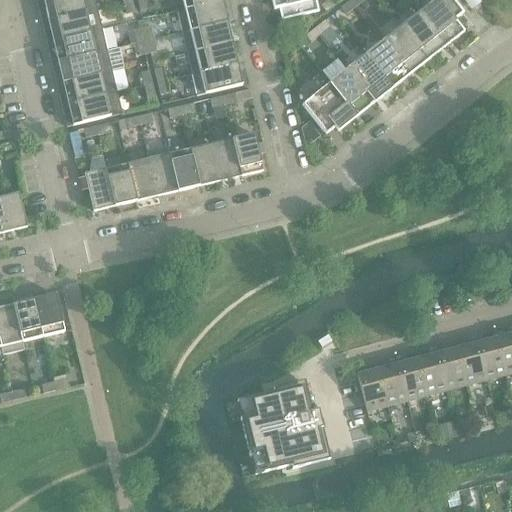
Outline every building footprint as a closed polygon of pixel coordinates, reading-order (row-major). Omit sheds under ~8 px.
[(94,0),(41,0),(36,1),(41,23),(97,10),(94,0)] [(146,0),(136,0),(140,12),(148,10),(146,0)] [(228,0),(181,0),(184,11),(228,1),(228,0)] [(315,0),(270,0),(274,11),(285,8),(288,20),(318,13),(315,0)] [(452,0),(435,0),(419,14),(446,48),(464,33),(454,21),(464,14),(452,0)] [(132,1),(123,3),(126,16),(135,13),(132,1)] [(184,11),(177,13),(182,34),(227,23),(233,22),(228,1),(184,11)] [(350,1),(341,9),(346,16),(356,8),(350,1)] [(97,10),(41,23),(46,44),(102,31),(97,10)] [(419,14),(401,28),(428,62),(446,48),(419,14)] [(315,29),(320,36),(330,28),(325,22),(315,29)] [(227,23),(182,34),(186,55),(232,44),(227,23)] [(150,28),(141,30),(144,43),(153,41),(150,28)] [(401,28),(383,42),(410,76),(428,62),(401,28)] [(315,29),(305,37),(310,44),(320,36),(315,29)] [(141,30),(133,32),(136,45),(144,43),(141,30)] [(102,31),(46,44),(51,65),(107,52),(102,31)] [(153,41),(144,43),(147,55),(156,53),(153,41)] [(383,42),(365,56),(392,90),(410,76),(383,42)] [(144,43),(136,45),(139,57),(147,55),(144,43)] [(232,44),(186,55),(191,76),(237,65),(232,44)] [(107,52),(51,65),(56,86),(112,73),(107,52)] [(365,56),(347,70),(374,104),(392,90),(365,56)] [(196,97),(196,98),(242,87),(237,65),(191,76),(196,97)] [(162,69),(154,71),(157,84),(165,82),(162,69)] [(347,70),(329,84),(347,107),(356,118),(374,104),(365,92),(347,70)] [(149,72),(140,74),(143,87),(152,85),(149,72)] [(112,73),(56,86),(61,107),(117,94),(112,73)] [(165,82),(157,84),(160,97),(168,94),(165,82)] [(329,84),(301,106),(319,129),(324,135),(333,127),(338,133),(356,118),(344,103),(329,84)] [(152,85),(143,87),(147,100),(155,98),(152,85)] [(117,94),(61,107),(66,129),(122,115),(117,94)] [(222,98),(224,107),(237,104),(235,95),(222,98)] [(222,98),(209,101),(211,110),(224,107),(222,98)] [(180,108),(182,117),(195,114),(193,105),(180,108)] [(180,108),(167,111),(169,120),(182,117),(180,108)] [(138,118),(140,127),(153,124),(150,115),(138,118)] [(138,118),(125,121),(127,130),(140,127),(138,118)] [(308,123),(301,129),(305,149),(320,138),(308,123)] [(108,125),(96,128),(98,137),(110,134),(108,125)] [(96,128),(83,131),(85,140),(98,137),(96,128)] [(77,132),(68,134),(72,154),(82,151),(77,132)] [(254,135),(232,141),(241,178),(262,173),(254,135)] [(232,141),(211,145),(220,183),(241,178),(232,141)] [(211,145),(190,150),(199,188),(220,183),(211,145)] [(167,148),(146,153),(148,160),(157,198),(178,193),(169,155),(167,148)] [(190,150),(169,155),(178,193),(199,188),(190,150)] [(148,160),(127,165),(136,203),(157,198),(148,160)] [(127,165),(106,170),(115,208),(136,203),(127,165)] [(106,170),(84,175),(93,213),(115,208),(106,170)] [(0,198),(0,207),(6,234),(27,229),(19,194),(0,198)] [(55,296),(34,301),(43,338),(64,333),(55,296)] [(34,301),(13,306),(22,343),(43,338),(34,301)] [(23,351),(21,344),(22,343),(13,306),(0,308),(0,348),(2,356),(23,351)] [(507,336),(495,340),(499,354),(505,377),(511,374),(511,330),(506,332),(507,336)] [(499,354),(495,340),(483,343),(482,339),(474,341),(475,345),(479,359),(485,382),(505,377),(499,354)] [(468,347),(455,350),(459,365),(465,387),(485,382),(479,359),(475,345),(474,341),(466,343),(468,347)] [(442,349),(435,351),(436,355),(440,370),(446,392),(465,387),(459,365),(455,350),(443,353),(442,349)] [(427,353),(428,357),(416,360),(420,375),(426,397),(446,392),(440,370),(436,355),(435,351),(427,353)] [(403,359),(395,361),(396,366),(400,380),(406,403),(426,397),(420,375),(416,360),(404,364),(403,359)] [(395,361),(387,364),(388,368),(377,371),(380,385),(386,408),(406,403),(400,380),(396,366),(395,361)] [(363,370),(355,372),(356,376),(360,391),(366,413),(386,408),(380,385),(377,371),(364,374),(363,370)] [(53,383),(55,392),(68,389),(66,380),(53,383)] [(53,383),(40,386),(42,395),(55,392),(53,383)] [(328,462),(316,413),(311,415),(303,384),(272,391),(272,394),(236,403),(240,421),(238,421),(248,460),(249,460),(253,477),(290,468),(291,471),(328,462)] [(11,393),(13,402),(26,399),(24,390),(11,393)] [(11,393),(0,395),(0,402),(0,405),(13,402),(11,393)] [(491,406),(483,408),(486,419),(493,417),(491,406)] [(453,424),(438,427),(442,442),(456,438),(453,424)] [(414,433),(406,435),(408,443),(416,441),(414,433)] [(468,490),(457,492),(459,501),(470,498),(468,490)] [(457,492),(446,495),(448,503),(459,501),(457,492)]
